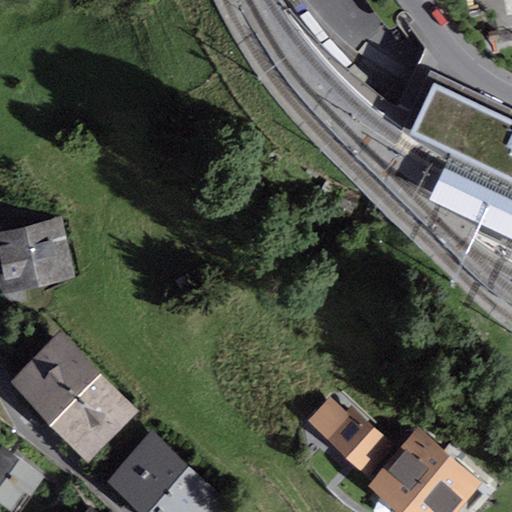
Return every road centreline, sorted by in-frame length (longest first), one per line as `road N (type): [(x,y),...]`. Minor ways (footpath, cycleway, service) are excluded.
road 1 (residential): [(0,382),(30,428),(127,511)]
road 2 (residential): [(411,0),(464,64),(511,89)]
